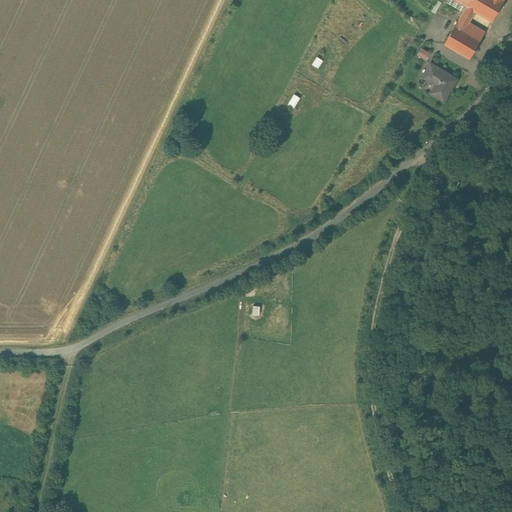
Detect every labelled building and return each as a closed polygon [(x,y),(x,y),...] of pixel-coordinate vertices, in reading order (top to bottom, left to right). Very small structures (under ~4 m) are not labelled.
[(458,21),(444,45),(470,59),(486,32),(470,22),(475,14),(490,23),(503,0),(451,0),(466,8),(458,21)] [(430,53),(421,49),(417,57),(426,62),(430,53)] [(320,68),(324,59),(317,56),(314,65),(320,68)] [(459,80),(429,63),(420,78),(434,87),(429,95),(444,104),(449,95),(450,96),(459,80)] [(296,93),(289,104),(295,108),(302,97),(296,93)]
